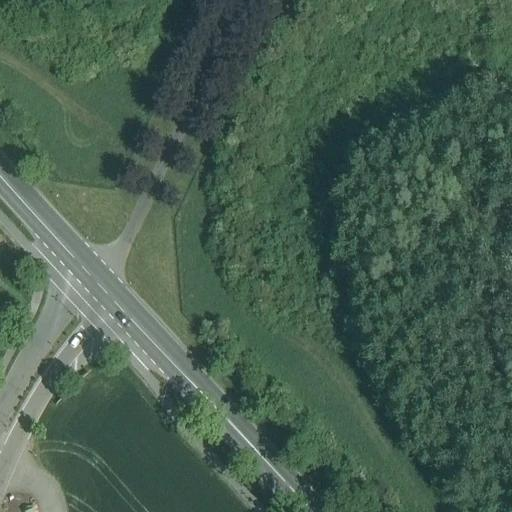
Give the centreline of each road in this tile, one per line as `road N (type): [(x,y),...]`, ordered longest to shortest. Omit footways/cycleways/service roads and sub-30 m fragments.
road 1 (track): [(96,278),(250,0)]
road 2 (primary): [(96,278),(310,511)]
road 3 (residential): [(96,278),(0,450)]
road 4 (primary): [(0,173),(96,278)]
